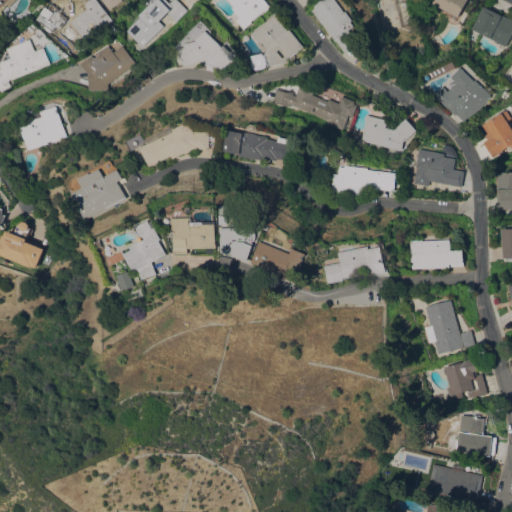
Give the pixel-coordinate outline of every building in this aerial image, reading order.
[(5,5),(0,10),(0,11),(2,13),(0,15),(0,0),(15,0),(8,7),(5,5)] [(97,0),(115,24),(99,35),(96,31),(84,40),(70,20),(86,8),(84,4),(85,3),(84,2),(87,0),(97,0)] [(120,0),(108,9),(101,0),(120,0)] [(156,0),(161,0),(167,6),(173,0),(178,0),(188,10),(176,21),(167,12),(158,20),(163,25),(142,46),(126,30),(156,0)] [(266,0),(271,6),(266,11),(265,10),(251,21),(252,22),(244,28),(237,20),(240,17),(232,7),(234,6),(229,0),(266,0)] [(320,0),(337,0),(346,12),(347,10),(354,20),(352,21),(355,26),(350,29),(360,43),(346,53),(337,40),(336,41),(324,23),(323,24),(311,7),(320,0)] [(467,0),(458,17),(433,2),(434,0),(467,0)] [(69,16),(60,29),(58,27),(54,33),(36,20),(45,9),(47,10),(52,3),(69,16)] [(473,29),(485,5),(511,18),(511,34),(506,46),(473,29)] [(276,13),(278,16),(280,15),(305,46),(285,62),(255,69),(252,56),(264,53),(268,49),(261,40),(258,42),(251,33),(276,13)] [(213,31),(210,33),(226,48),(238,64),(229,70),(210,63),(206,59),(184,64),(181,51),(173,50),(190,33),(189,32),(203,20),(213,31)] [(30,38),(35,50),(43,46),(50,64),(8,81),(11,85),(1,92),(0,90),(0,67),(1,67),(0,64),(0,61),(10,57),(7,48),(30,38)] [(136,63),(126,70),(125,69),(107,82),(107,89),(88,90),(87,73),(80,63),(92,54),(94,57),(99,53),(99,52),(108,45),(114,52),(123,45),(136,63)] [(462,67),(476,81),(477,80),(493,95),(466,122),(457,113),(456,115),(436,95),(444,86),(445,87),(454,78),(452,77),(462,67)] [(357,107),(347,131),(328,122),(329,119),(295,105),(295,106),(291,104),(290,106),(277,102),(277,104),(274,103),(277,88),(294,92),(294,94),(297,95),(302,84),(315,89),(313,94),(329,100),(330,98),(340,102),(343,96),(356,101),(355,103),(356,104),(358,104),(357,107)] [(69,137),(53,142),(53,140),(49,141),(49,143),(30,149),(22,123),(44,116),(42,111),(59,105),(69,137)] [(484,141),(488,139),(485,134),(488,132),(483,124),(507,109),(511,118),(508,120),(511,126),(511,147),(511,148),(510,145),(503,149),(504,151),(494,157),(484,141)] [(386,126),(394,129),(407,118),(417,130),(406,139),(405,137),(401,150),(361,140),(367,114),(387,119),(386,126)] [(211,131),(211,148),(198,148),(192,151),(186,153),(172,159),(172,157),(149,166),(141,147),(148,144),(146,140),(174,125),(176,127),(191,121),(195,130),(211,131)] [(269,138),(279,140),(280,136),(292,139),(291,144),(293,144),(290,157),(291,157),(290,160),(278,158),(277,160),(264,158),(264,159),(225,151),(229,130),(244,133),(244,131),(270,136),(269,138)] [(430,180),(429,185),(414,182),(417,167),(416,166),(420,148),(445,153),(445,156),(456,158),(454,169),(465,171),(462,186),(430,180)] [(397,170),(395,188),(371,185),(370,191),(332,187),(333,171),(339,171),(339,164),(345,165),(345,162),(368,165),(368,167),(397,170)] [(85,219),(76,201),(78,199),(75,192),(85,186),(81,178),(91,172),(92,173),(102,168),(106,176),(108,175),(119,169),(124,178),(119,181),(127,197),(85,219)] [(511,172),(511,209),(498,209),(498,172),(511,172)] [(217,221),(217,247),(188,247),(188,253),(174,253),(174,229),(172,229),(172,217),(191,217),(191,221),(216,221),(217,221)] [(154,219),(156,218),(159,225),(156,226),(162,239),(160,240),(167,254),(152,261),(156,273),(141,279),(137,269),(132,271),(122,250),(145,239),(144,235),(142,236),(137,226),(150,219),(150,221),(154,219)] [(43,248),(35,267),(31,265),(30,267),(0,253),(0,238),(1,239),(4,234),(5,234),(8,229),(15,232),(19,223),(20,223),(21,222),(22,221),(24,221),(26,221),(27,222),(28,223),(29,225),(29,227),(31,228),(27,237),(28,238),(26,241),(43,248)] [(258,237),(258,241),(256,241),(254,241),(254,243),(246,260),(232,255),(233,253),(231,253),(221,253),(221,228),(257,226),(258,237)] [(511,256),(503,257),(502,228),(511,227),(511,256)] [(411,239),(423,239),(423,240),(451,239),(452,249),(464,249),(465,265),(413,268),(411,239)] [(291,253),(293,247),(307,253),(295,282),(278,275),(279,273),(251,262),(260,240),(291,253)] [(370,245),(370,248),(381,246),(387,272),(367,276),(366,273),(343,278),(343,280),(327,283),(324,265),(341,262),(339,252),(370,245)] [(128,270),(134,286),(122,290),(118,280),(119,280),(117,274),(128,270)] [(452,299),(460,332),(471,329),(475,344),(438,354),(435,340),(428,342),(424,326),(430,325),(426,306),(452,299)] [(487,392),(468,397),(466,390),(463,391),(463,393),(462,396),(450,400),(447,388),(450,384),(447,374),(445,373),(444,369),(445,367),(445,366),(465,361),(464,360),(476,357),(479,370),(476,370),(477,374),(482,373),(487,392)] [(488,418),(485,434),(493,435),(493,437),(497,437),(494,459),(492,459),(492,454),(491,454),(490,456),(457,451),(462,414),(488,418)] [(422,447),(426,429),(433,430),(433,432),(435,432),(433,440),(432,440),(430,448),(422,447)] [(428,490),(434,463),(483,475),(478,501),(428,490)] [(426,511),(429,503),(438,506),(439,504),(467,511),(426,511)]
